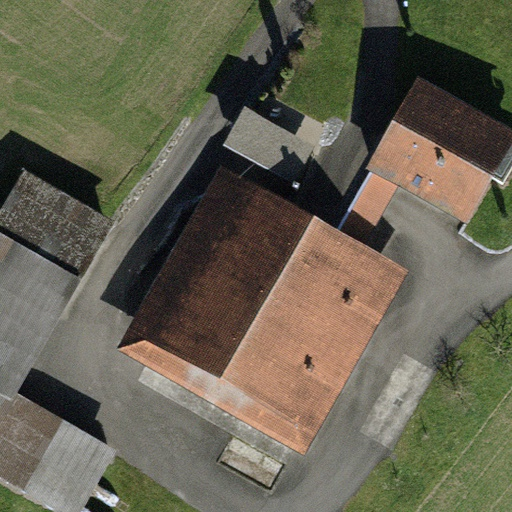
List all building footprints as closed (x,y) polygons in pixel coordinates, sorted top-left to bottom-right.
[(511,167),(511,140),(419,87),(374,167),(466,220),(491,177),(503,185),(511,167)] [(303,147),(248,117),(233,146),(288,175),(303,147)] [(109,231),(27,183),(0,229),(0,386),(14,394),(109,231)] [(339,373),(322,363),(378,266),(245,191),(161,339),(311,423),(339,373)] [(311,423),(161,339),(139,378),(287,464),(311,423)] [(14,394),(0,386),(0,470),(24,485),(59,421),(14,394)]
